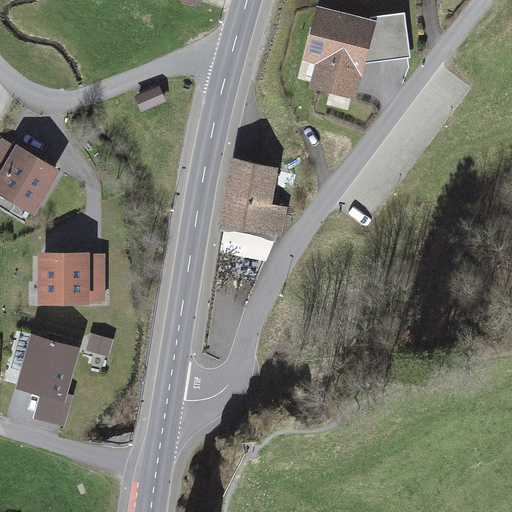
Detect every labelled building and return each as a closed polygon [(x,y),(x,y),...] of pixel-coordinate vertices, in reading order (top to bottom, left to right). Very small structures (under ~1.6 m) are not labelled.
[(210,0),(141,0),(206,17),(210,0)] [(374,39),(321,26),(306,87),(359,100),(374,39)] [(76,168),(12,129),(0,148),(0,180),(49,211),(76,168)] [(293,175),(230,166),(220,232),(284,241),(293,175)] [(109,243),(50,249),(56,300),(115,294),(109,243)] [(88,341),(44,328),(29,381),(73,394),(88,341)] [(110,349),(113,336),(93,332),(90,345),(110,349)]
